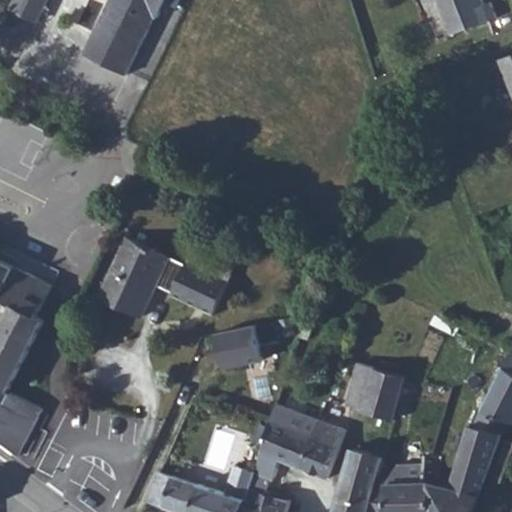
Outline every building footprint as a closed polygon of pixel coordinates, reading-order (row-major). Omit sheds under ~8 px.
[(48,0),(16,0),(12,8),(38,21),(48,0)] [(111,0),(85,54),(128,75),(156,16),(159,17),(167,0),(111,0)] [(439,0),(451,34),(498,17),(492,1),(486,3),(484,0),(439,0)] [(511,54),(502,58),(511,84),(511,54)] [(186,263),(130,237),(101,298),(142,317),(157,285),(173,292),(172,295),(214,315),(230,281),(229,280),(187,260),(186,263)] [(235,266),(194,247),(187,260),(229,280),(235,266)] [(39,256),(28,276),(41,282),(51,262),(39,256)] [(0,299),(12,306),(0,330),(0,383),(10,391),(10,392),(13,386),(46,320),(38,317),(51,288),(41,282),(28,276),(0,261),(0,299)] [(257,324),(218,333),(226,368),(265,360),(257,324)] [(511,353),(483,408),(511,420),(511,421),(511,353)] [(365,407),(377,367),(361,362),(349,402),(365,407)] [(377,367),(365,410),(396,418),(408,375),(377,367)] [(0,383),(0,416),(11,422),(17,409),(4,403),(10,392),(10,391),(0,383)] [(4,403),(17,409),(23,397),(10,392),(4,403)] [(23,397),(17,409),(39,418),(44,406),(23,397)] [(298,410),(279,402),(272,421),(291,428),(298,410)] [(476,427),(505,436),(511,421),(511,420),(483,408),(477,426),(476,427)] [(0,416),(0,438),(22,455),(39,418),(17,409),(11,422),(0,416)] [(298,410),(291,428),(314,436),(315,437),(322,419),(298,410)] [(314,436),(302,466),(331,478),(349,429),(322,419),(315,437),(314,436)] [(291,428),(272,421),(270,431),(266,445),(264,451),(282,458),(302,466),(314,436),(291,428)] [(477,511),(505,436),(476,427),(477,426),(472,424),(453,487),(434,483),(427,483),(427,463),(400,464),(386,483),(387,488),(388,489),(389,511),(477,511)] [(266,445),(270,431),(258,427),(253,441),(266,445)] [(354,448),(340,495),(374,505),(379,486),(388,455),(355,448),(354,448)] [(282,458),(264,451),(259,469),(257,473),(272,479),(275,480),(282,458)] [(427,455),(427,463),(427,483),(434,483),(436,455),(427,455)] [(244,511),(246,508),(254,484),(232,478),(228,492),(201,483),(200,484),(161,470),(148,501),(183,511),(244,511)] [(272,479),(257,473),(254,484),(246,508),(244,511),(290,511),(293,500),(268,493),(272,479)] [(490,484),(484,502),(493,505),(500,487),(490,484)] [(374,505),(371,511),(389,511),(388,489),(387,488),(379,486),(374,505)] [(340,495),(335,511),(371,511),(374,505),(340,495)]
